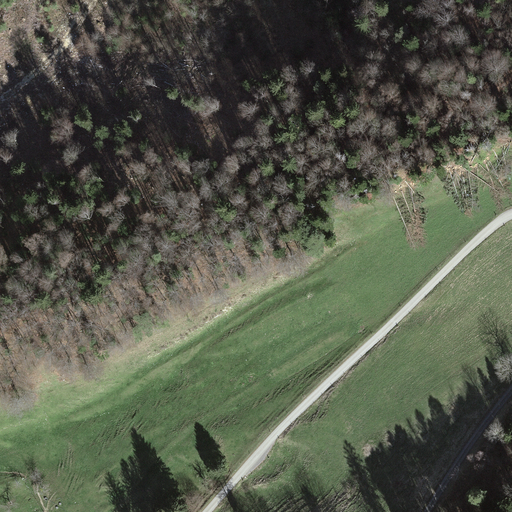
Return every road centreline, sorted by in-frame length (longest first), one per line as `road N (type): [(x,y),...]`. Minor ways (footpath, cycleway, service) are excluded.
road 1 (unclassified): [(207,511),(305,402),(511,214)]
road 2 (unclassified): [(511,391),(427,511)]
road 3 (track): [(90,0),(57,53),(0,97)]
